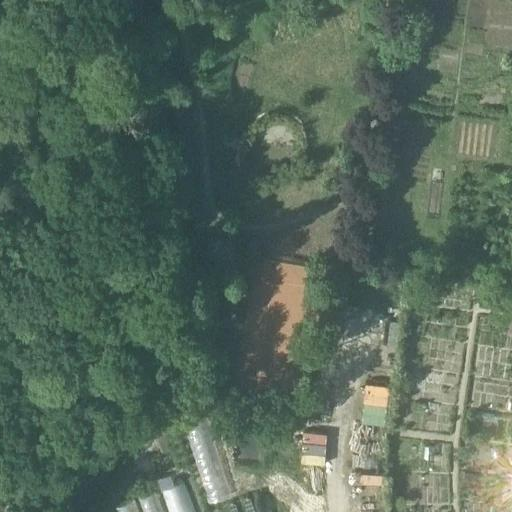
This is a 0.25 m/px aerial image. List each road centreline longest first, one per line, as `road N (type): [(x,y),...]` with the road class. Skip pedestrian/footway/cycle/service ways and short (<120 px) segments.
road 1 (track): [(80,376),(131,317),(133,248),(88,147),(84,103),(40,0)]
road 2 (track): [(80,376),(0,255)]
